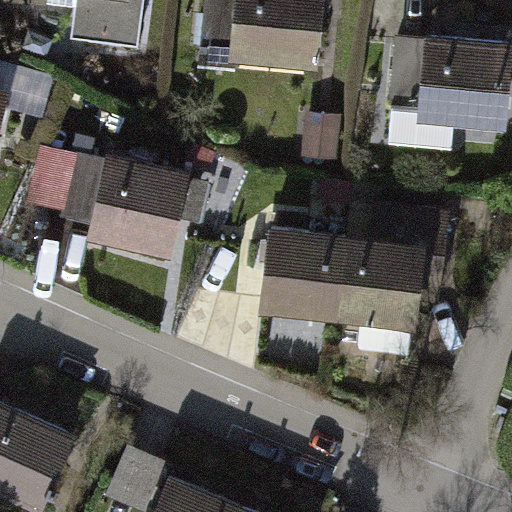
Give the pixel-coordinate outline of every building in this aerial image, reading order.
[(78,0),(76,24),(137,32),(140,0),(78,0)] [(230,51),(233,0),(206,0),(202,57),(239,60),(240,52),(230,51)] [(322,0),(233,0),(230,51),(240,52),(319,56),(322,0)] [(511,58),(511,28),(429,22),(428,30),(423,103),(423,109),(507,115),(511,58)] [(423,103),(428,30),(394,28),(389,100),(423,103)] [(0,109),(8,78),(0,75),(0,109)] [(340,109),(307,106),(303,152),(337,154),(340,109)] [(191,159),(109,138),(105,154),(91,214),(88,223),(171,245),(191,159)] [(91,214),(105,154),(41,139),(28,194),(62,202),(61,207),(91,214)] [(365,223),(271,214),(262,302),(296,305),(403,316),(421,318),(423,293),(445,295),(455,199),(368,190),(365,223)] [(0,484),(43,503),(78,422),(0,388),(0,484)] [(147,505),(168,455),(129,440),(109,489),(147,505)] [(283,511),(169,467),(151,511),(283,511)]
